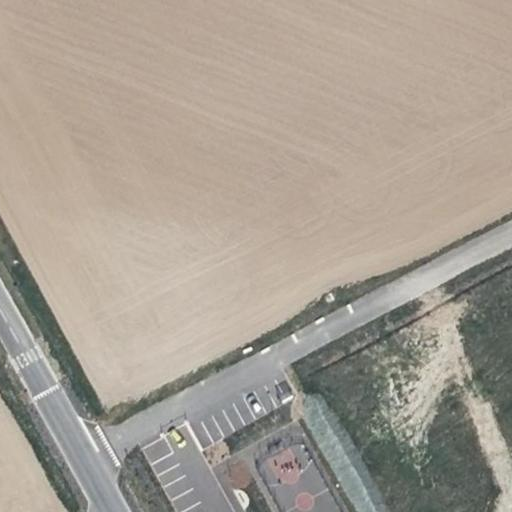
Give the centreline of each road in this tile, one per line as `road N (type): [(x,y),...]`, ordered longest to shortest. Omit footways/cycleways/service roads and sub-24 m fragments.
road 1 (unclassified): [(75,441),(511,226)]
road 2 (tertiary): [(0,311),(75,441)]
